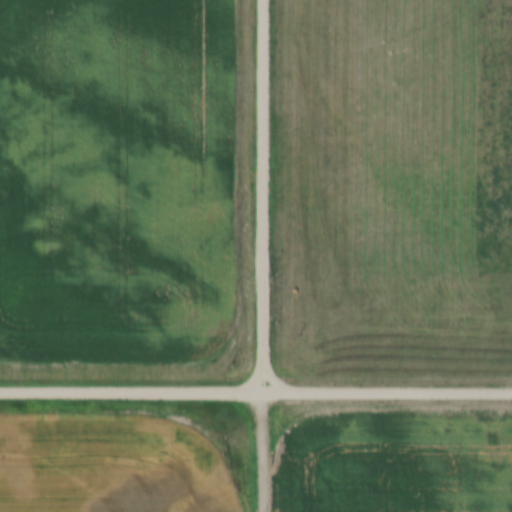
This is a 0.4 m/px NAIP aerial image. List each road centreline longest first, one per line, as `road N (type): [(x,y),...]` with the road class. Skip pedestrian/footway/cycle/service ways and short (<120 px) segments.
road 1 (residential): [(266,390),(0,390)]
road 2 (track): [(265,511),(266,390)]
